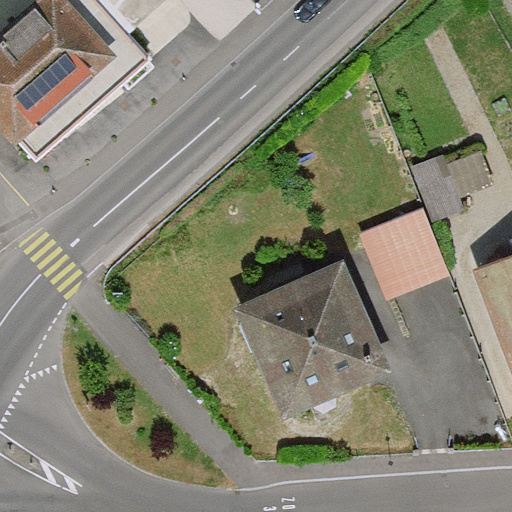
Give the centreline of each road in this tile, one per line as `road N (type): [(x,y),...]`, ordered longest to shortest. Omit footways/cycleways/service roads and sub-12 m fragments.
road 1 (primary): [(0,324),(56,261),(335,0)]
road 2 (residential): [(292,511),(511,494)]
road 3 (residential): [(0,446),(133,511)]
